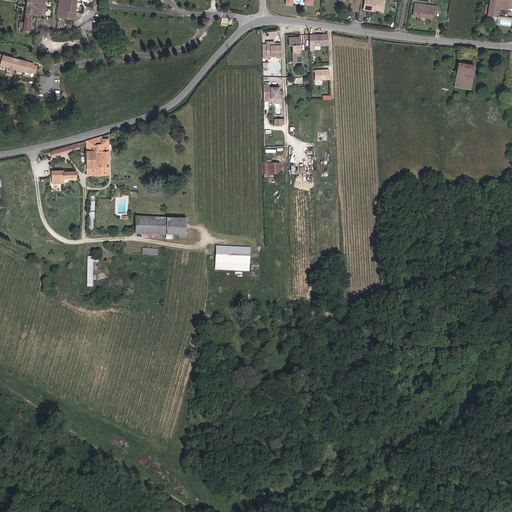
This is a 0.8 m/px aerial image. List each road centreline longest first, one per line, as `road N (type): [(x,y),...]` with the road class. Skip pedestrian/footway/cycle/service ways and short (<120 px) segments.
road 1 (residential): [(0,154),(159,111),(239,31),(262,20)]
road 2 (residential): [(262,20),(511,46)]
road 3 (track): [(32,148),(46,227),(56,238),(191,245)]
road 4 (unknown): [(283,20),(292,141)]
